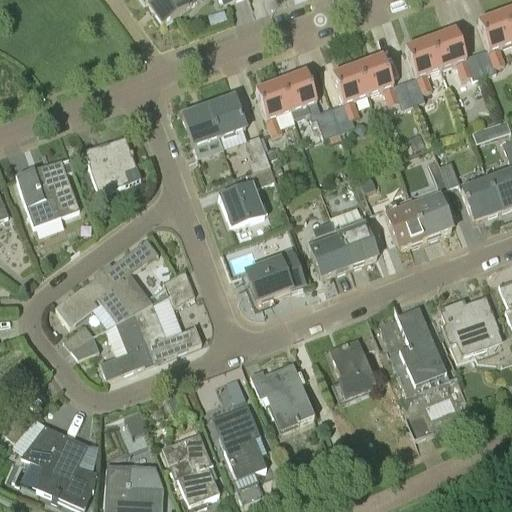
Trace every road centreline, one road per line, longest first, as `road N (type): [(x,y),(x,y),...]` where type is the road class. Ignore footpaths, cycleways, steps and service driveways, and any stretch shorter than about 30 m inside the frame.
road 1 (residential): [(238,355),(94,401),(76,391),(32,329),(45,295),(176,197)]
road 2 (residential): [(511,250),(238,355)]
road 3 (residential): [(161,79),(380,0)]
road 4 (residential): [(238,355),(176,197)]
road 5 (residential): [(361,511),(511,441)]
road 6 (residential): [(0,139),(138,87)]
